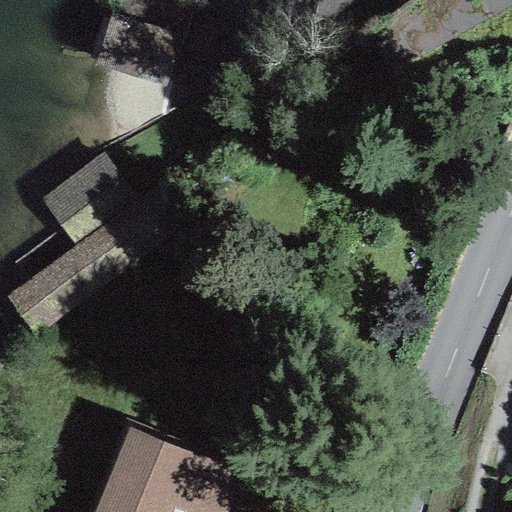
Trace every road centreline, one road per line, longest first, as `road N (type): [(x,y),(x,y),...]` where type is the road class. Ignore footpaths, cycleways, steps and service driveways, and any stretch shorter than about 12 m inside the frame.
road 1 (secondary): [(511,213),(391,511)]
road 2 (unknown): [(511,337),(467,511)]
